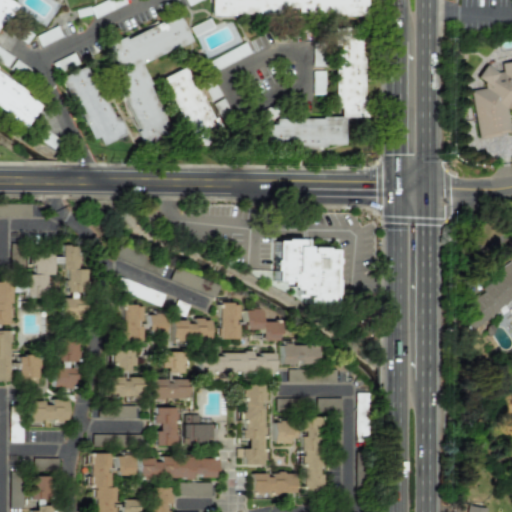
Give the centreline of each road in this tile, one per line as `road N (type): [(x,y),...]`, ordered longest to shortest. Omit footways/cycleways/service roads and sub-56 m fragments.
road 1 (residential): [(300,511),(67,499),(102,293),(86,243),(54,210)]
road 2 (tertiary): [(392,187),(0,179)]
road 3 (primary): [(392,187),(392,511)]
road 4 (primary): [(427,381),(428,189)]
road 5 (primary): [(428,189),(428,0)]
road 6 (primary): [(392,40),(392,187)]
road 7 (primary): [(428,511),(427,381)]
